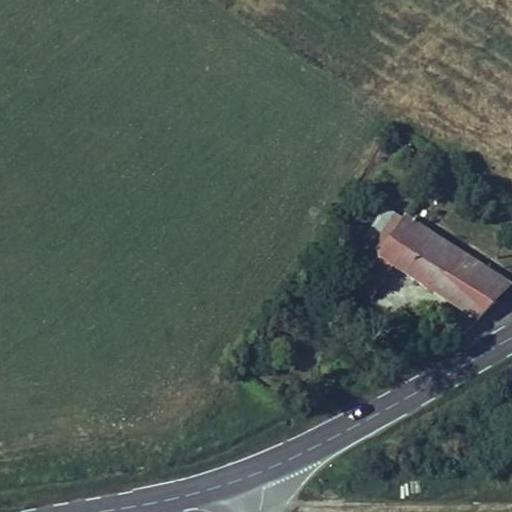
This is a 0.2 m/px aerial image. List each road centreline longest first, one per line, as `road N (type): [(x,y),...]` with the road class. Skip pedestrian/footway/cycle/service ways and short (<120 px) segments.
road 1 (secondary): [(257,471),(511,337)]
road 2 (track): [(260,507),(511,497)]
road 3 (secondary): [(95,511),(257,471)]
